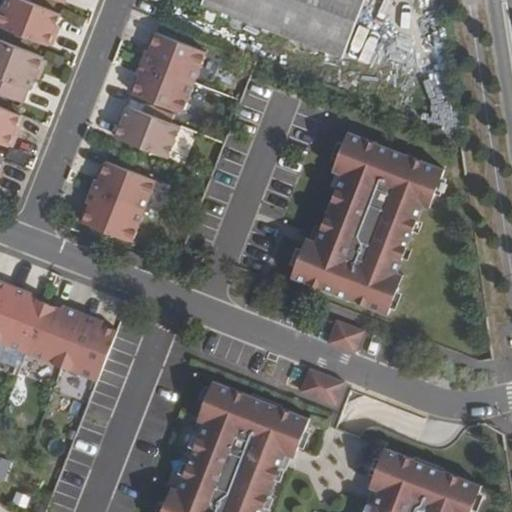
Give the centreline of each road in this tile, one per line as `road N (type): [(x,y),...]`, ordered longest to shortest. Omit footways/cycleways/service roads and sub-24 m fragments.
road 1 (residential): [(511,401),(473,411),(428,405),(28,250)]
road 2 (residential): [(122,0),(28,250)]
